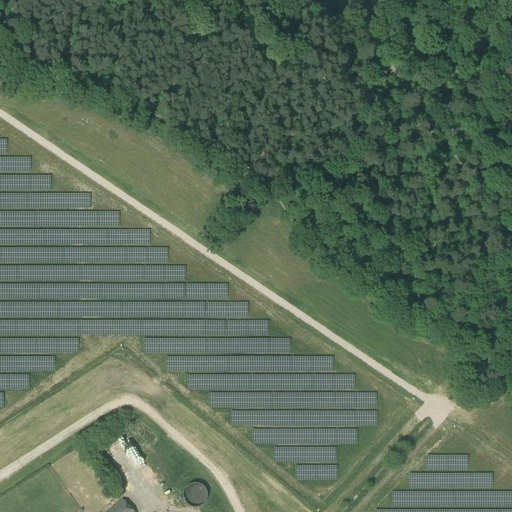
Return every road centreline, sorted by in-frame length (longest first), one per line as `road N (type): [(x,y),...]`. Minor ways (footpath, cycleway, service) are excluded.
road 1 (track): [(238,511),(220,476),(126,403),(0,477)]
road 2 (track): [(331,511),(423,414),(477,408),(511,392)]
road 3 (track): [(421,417),(258,300)]
road 4 (track): [(278,189),(298,177),(475,171)]
road 5 (track): [(475,171),(369,34),(350,26)]
road 6 (track): [(511,474),(457,435),(445,435),(367,511)]
